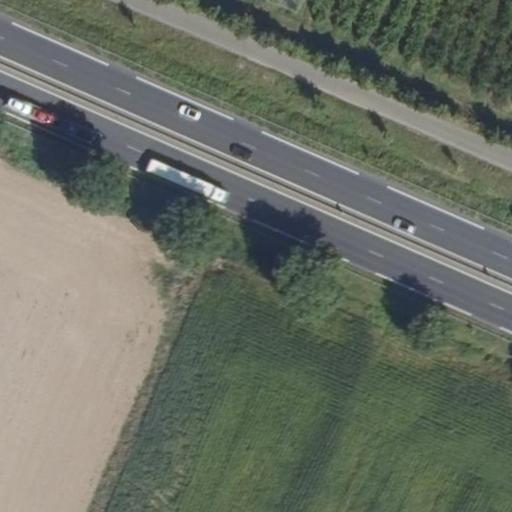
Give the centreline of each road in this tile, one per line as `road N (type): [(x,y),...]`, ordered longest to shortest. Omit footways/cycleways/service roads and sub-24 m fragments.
road 1 (trunk): [(0,90),(511,314)]
road 2 (trunk): [(511,259),(0,36)]
road 3 (unclassified): [(136,0),(511,163)]
road 4 (track): [(511,119),(232,0)]
